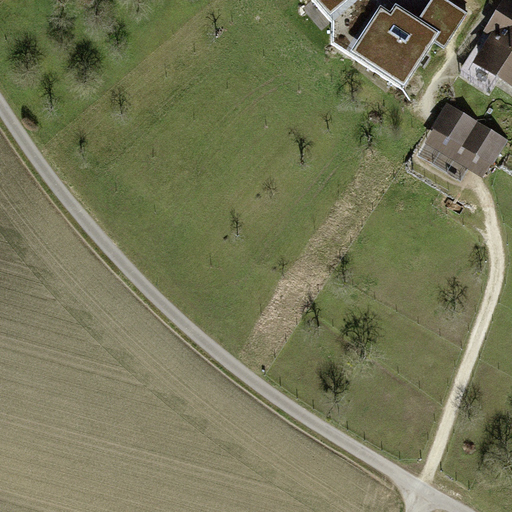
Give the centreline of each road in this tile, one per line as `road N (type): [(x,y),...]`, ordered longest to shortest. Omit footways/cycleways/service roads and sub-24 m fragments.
road 1 (unclassified): [(0,99),(40,162),(178,314),(261,384),(458,511)]
road 2 (track): [(422,494),(504,274),(491,214)]
